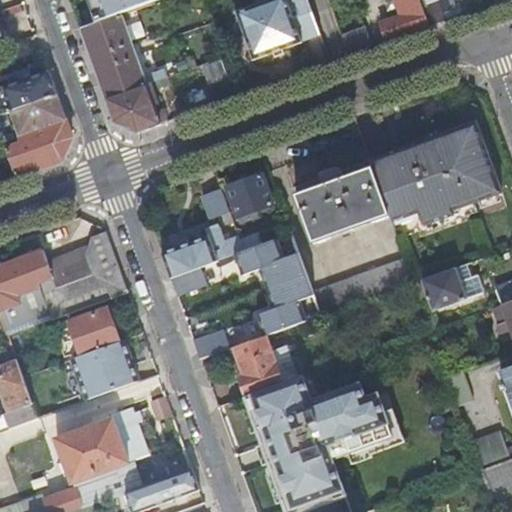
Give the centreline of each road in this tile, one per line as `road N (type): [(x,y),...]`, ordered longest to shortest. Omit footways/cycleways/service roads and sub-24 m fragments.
road 1 (residential): [(486,40),(111,175)]
road 2 (residential): [(111,175),(234,511)]
road 3 (residential): [(48,0),(111,175)]
